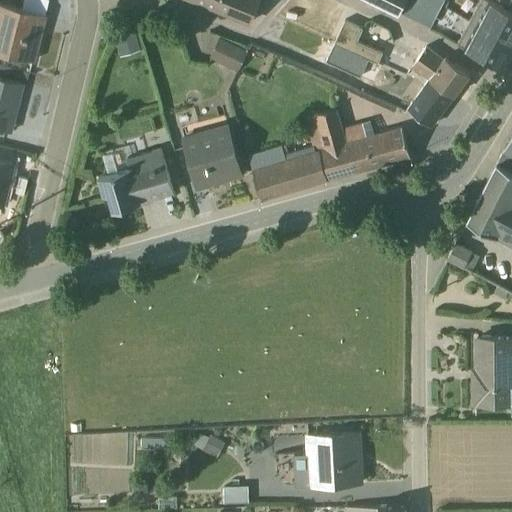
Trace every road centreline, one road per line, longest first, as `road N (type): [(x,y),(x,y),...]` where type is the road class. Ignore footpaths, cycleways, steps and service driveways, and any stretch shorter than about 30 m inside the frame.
road 1 (residential): [(38,278),(356,193),(388,195),(419,210)]
road 2 (residential): [(419,210),(416,511)]
road 3 (residential): [(38,278),(35,243),(88,0)]
road 4 (residential): [(419,210),(458,178),(511,90)]
